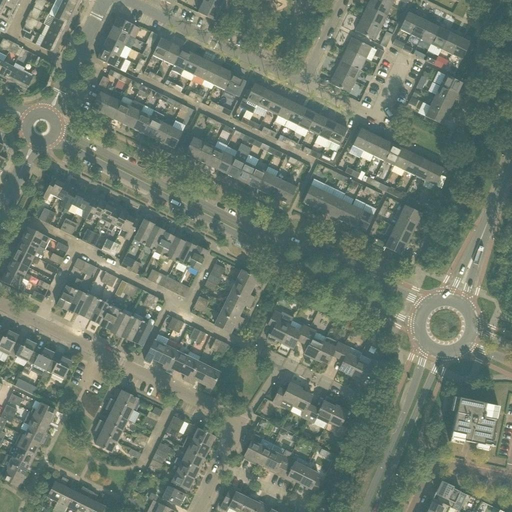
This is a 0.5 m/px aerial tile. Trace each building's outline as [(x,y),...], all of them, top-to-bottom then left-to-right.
[(17,0),(0,0),(0,3),(13,10),(18,0),(17,0)] [(46,2),(42,0),(37,0),(33,8),(41,12),(46,2)] [(62,0),(59,8),(76,16),(78,12),(76,11),(79,6),(66,0),(62,0)] [(203,0),(202,2),(220,11),(225,0),(223,0),(203,0)] [(386,18),(391,6),(377,0),(370,0),(366,9),(386,18)] [(197,13),(214,21),(220,11),(202,2),(197,13)] [(0,3),(0,16),(8,20),(13,10),(0,3)] [(74,20),(76,16),(59,8),(53,5),(49,15),(69,25),(72,19),(74,20)] [(380,29),(386,18),(366,9),(361,20),(380,29)] [(413,15),(408,13),(399,30),(410,35),(421,14),(415,11),(413,15)] [(410,35),(420,40),(428,23),(423,20),(425,16),(421,14),(410,35)] [(46,26),(67,36),(69,32),(67,31),(69,25),(49,15),(44,25),(46,26)] [(112,28),(129,37),(135,39),(140,29),(117,17),(112,28)] [(36,21),(29,18),(24,27),(32,31),(34,27),(36,28),(39,22),(36,21)] [(374,41),(380,29),(361,20),(355,32),(374,41)] [(434,25),(428,23),(420,40),(430,45),(441,24),(436,21),(434,25)] [(441,50),(449,33),(444,30),(446,26),(441,24),(430,45),(441,50)] [(41,35),(60,44),(63,39),(65,40),(67,36),(46,26),(41,35)] [(107,38),(124,47),(129,37),(112,28),(107,38)] [(451,55),(462,34),(456,31),(454,35),(449,33),(441,50),(451,55)] [(451,55),(462,60),(470,43),(464,40),(466,36),(462,34),(451,55)] [(35,45),(57,56),(59,51),(57,50),(60,44),(41,35),(40,35),(35,45)] [(119,57),(124,47),(107,38),(102,49),(119,57)] [(346,50),(366,59),(371,48),(352,38),(346,50)] [(13,44),(3,39),(0,44),(0,47),(9,52),(13,44)] [(152,47),(155,41),(150,39),(147,45),(152,47)] [(160,39),(160,40),(152,56),(163,61),(171,44),(160,39)] [(386,48),(387,45),(388,43),(382,40),(380,46),(386,48)] [(23,49),(13,44),(9,52),(19,57),(23,49)] [(181,49),(171,44),(163,61),(173,66),(181,49)] [(149,54),(152,47),(147,45),(144,52),(149,54)] [(405,46),(403,50),(410,54),(412,49),(405,46)] [(97,59),(112,67),(120,71),(125,60),(119,57),(102,49),(97,59)] [(181,49),(173,66),(183,71),(191,54),(181,49)] [(380,59),(383,52),(377,49),(376,51),(373,56),(380,59)] [(360,71),(366,59),(346,50),(341,61),(360,71)] [(423,60),(425,55),(415,50),(413,55),(423,60)] [(202,59),(192,54),(191,54),(183,71),(180,76),(191,81),(202,59)] [(38,67),(42,59),(38,57),(34,65),(38,67)] [(435,61),(427,57),(425,62),(433,65),(435,61)] [(212,64),(202,59),(191,81),(201,86),(204,81),(212,64)] [(355,82),(360,71),(341,61),(335,73),(355,82)] [(14,67),(4,62),(0,69),(0,79),(1,80),(0,83),(5,85),(14,67)] [(443,70),(446,66),(439,62),(436,67),(443,70)] [(15,88),(23,72),(25,69),(15,64),(14,67),(5,85),(8,87),(9,85),(15,88)] [(212,64),(204,81),(214,86),(222,68),(212,64)] [(214,86),(224,91),(233,74),(222,68),(214,86)] [(110,70),(108,75),(118,80),(121,75),(110,70)] [(19,92),(24,95),(33,77),(23,72),(15,88),(20,90),(19,92)] [(149,72),(147,77),(154,80),(156,75),(149,72)] [(349,93),(355,82),(335,73),(330,84),(349,93)] [(243,79),(233,74),(224,91),(235,96),(243,79)] [(121,75),(118,80),(125,83),(127,78),(121,75)] [(459,89),(462,84),(445,75),(440,86),(461,96),(464,91),(459,89)] [(109,80),(103,77),(96,91),(99,93),(91,109),(102,114),(110,97),(103,93),(109,80)] [(416,87),(422,90),(427,80),(421,77),(416,87)] [(122,90),(125,83),(118,80),(115,87),(122,90)] [(247,82),(243,80),(235,96),(239,98),(247,82)] [(135,82),(132,87),(139,90),(141,85),(135,82)] [(174,90),(176,85),(170,82),(168,87),(174,90)] [(256,106),(265,89),(254,84),(246,100),(243,99),(239,106),(246,110),(243,118),(249,121),(256,106)] [(152,91),(141,85),(139,90),(140,91),(138,94),(148,99),(152,91)] [(183,88),(176,85),(174,90),(181,93),(183,88)] [(440,86),(435,96),(452,104),(455,99),(459,101),(461,96),(440,86)] [(256,106),(267,111),(275,94),(265,89),(256,106)] [(153,97),(159,100),(162,95),(155,92),(153,97)] [(190,92),(188,97),(194,100),(197,95),(190,92)] [(275,94),(267,111),(277,116),(285,99),(275,94)] [(162,95),(159,100),(166,103),(168,98),(162,95)] [(194,100),(201,103),(203,98),(197,95),(194,100)] [(454,112),(449,110),(452,104),(435,96),(430,106),(451,117),(454,112)] [(120,102),(110,97),(102,114),(112,120),(120,102)] [(415,107),(418,101),(411,98),(409,104),(415,107)] [(295,104),(285,99),(277,116),(274,121),(284,126),(295,104)] [(112,120),(122,124),(131,107),(120,102),(112,120)] [(133,102),(131,107),(122,124),(133,129),(141,112),(144,107),(133,102)] [(173,107),(180,110),(182,105),(176,102),(173,107)] [(215,110),(217,105),(211,102),(208,107),(215,110)] [(297,126),(306,109),(295,104),(284,126),(295,131),(297,126)] [(182,105),(180,110),(186,113),(189,108),(182,105)] [(425,117),(442,125),(445,120),(449,122),(451,117),(430,106),(425,117)] [(306,109),(297,126),(308,131),(316,114),(306,109)] [(133,129),(143,134),(151,117),(141,112),(133,129)] [(143,134),(153,139),(162,122),(164,117),(153,112),(151,117),(143,134)] [(318,136),(326,119),(316,114),(308,131),(318,136)] [(205,123),(212,126),(214,121),(208,118),(205,123)] [(240,122),(247,126),(249,121),(243,118),(240,122)] [(328,141),(337,124),(326,119),(318,136),(328,141)] [(214,121),(212,126),(218,129),(221,124),(214,121)] [(256,124),(249,121),(247,126),(253,129),(256,124)] [(153,139),(163,144),(172,127),(162,122),(153,139)] [(337,124),(328,141),(325,148),(333,152),(336,153),(347,129),(337,124)] [(163,144),(174,149),(182,132),(172,127),(163,144)] [(226,132),(232,136),(235,131),(228,127),(226,132)] [(263,127),(261,132),(268,136),(270,131),(263,127)] [(363,151),(371,134),(361,129),(348,154),(359,159),(363,151)] [(235,131),(232,136),(239,139),(241,134),(235,131)] [(268,136),(274,139),(276,134),(270,131),(268,136)] [(363,151),(373,156),(381,139),(371,134),(363,151)] [(193,137),(185,155),(195,160),(204,143),(193,137)] [(253,146),(255,141),(249,137),(246,142),(253,146)] [(282,142),(288,145),(290,141),(284,137),(282,142)] [(381,139),(373,156),(383,161),(391,144),(381,139)] [(262,144),(255,141),(253,146),(259,149),(262,144)] [(214,148),(204,143),(195,160),(206,165),(214,148)] [(206,165),(216,170),(224,153),(227,147),(217,143),(214,148),(206,165)] [(402,149),(392,144),(391,144),(383,161),(393,166),(402,149)] [(267,152),(273,156),(276,151),(269,147),(267,152)] [(305,147),(304,149),(302,152),(309,155),(311,150),(305,147)] [(226,175),(236,180),(245,163),(249,154),(239,149),(235,158),(234,158),(226,175)] [(400,178),(404,171),(412,154),(402,149),(393,166),(390,173),(400,178)] [(309,155),(319,160),(321,155),(311,150),(309,155)] [(276,151),(273,156),(280,159),(282,154),(276,151)] [(319,160),(323,162),(333,167),(339,155),(336,153),(333,152),(330,158),(322,154),(322,155),(321,155),(319,160)] [(234,158),(224,153),(216,170),(226,175),(234,158)] [(422,159),(412,154),(404,171),(414,176),(422,159)] [(294,165),(296,161),(290,157),(287,162),(294,165)] [(422,159),(414,176),(424,181),(433,164),(422,159)] [(303,164),(296,161),(294,165),(300,169),(303,164)] [(245,163),(236,180),(247,185),(255,168),(245,163)] [(443,169),(433,164),(424,181),(421,187),(432,192),(443,169)] [(267,195),(275,178),(278,172),(268,167),(265,173),(257,190),(267,195)] [(247,185),(257,190),(265,173),(255,168),(247,185)] [(351,176),(353,171),(347,168),(344,173),(351,176)] [(331,171),(329,175),(335,179),(338,174),(331,171)] [(363,176),(353,171),(351,176),(361,181),(363,176)] [(55,174),(43,198),(47,200),(50,194),(57,198),(63,184),(64,184),(65,183),(58,179),(59,176),(55,174)] [(267,195),(277,200),(286,183),(275,178),(267,195)] [(358,184),(352,181),(349,185),(356,189),(358,184)] [(380,184),(374,181),(372,186),(382,191),(385,184),(381,182),(380,184)] [(60,207),(64,209),(77,185),(72,183),(70,187),(64,184),(63,184),(57,198),(63,201),(60,207)] [(277,200),(288,205),(296,188),(286,183),(277,200)] [(394,191),(388,188),(389,186),(385,184),(382,191),(392,195),(394,191)] [(85,195),(84,195),(85,193),(79,190),(81,187),(77,185),(64,209),(75,214),(78,208),(85,195)] [(310,186),(304,200),(302,203),(313,208),(321,191),(310,186)] [(370,195),(372,190),(366,187),(363,192),(370,195)] [(332,196),(331,196),(323,213),(333,218),(344,196),(345,194),(335,190),(332,196)] [(379,193),(372,190),(370,195),(376,199),(379,193)] [(313,208),(323,213),(331,196),(321,191),(313,208)] [(394,191),(392,195),(403,201),(406,194),(402,192),(401,194),(394,191)] [(91,198),(85,195),(78,208),(85,211),(82,217),(86,219),(98,195),(94,193),(91,198)] [(98,195),(86,219),(90,222),(93,216),(99,219),(106,205),(107,206),(107,204),(100,201),(102,197),(98,195)] [(333,218),(344,223),(354,201),(344,196),(333,218)] [(344,223),(354,228),(362,211),(365,204),(355,200),(354,201),(344,223)] [(103,228),(107,230),(119,206),(115,204),(113,209),(107,206),(106,205),(99,219),(106,222),(103,228)] [(119,206),(107,230),(112,232),(115,226),(121,229),(127,216),(128,216),(129,214),(122,211),(123,208),(119,206)] [(416,225),(422,214),(404,206),(399,216),(416,225)] [(44,223),(50,211),(44,208),(38,220),(44,223)] [(381,208),(376,218),(381,220),(386,210),(381,208)] [(55,214),(50,211),(44,223),(50,225),(55,214)] [(373,216),(362,211),(354,228),(365,233),(373,216)] [(134,219),(128,216),(127,216),(121,229),(118,235),(129,241),(141,216),(136,214),(134,219)] [(394,218),(397,220),(394,227),(411,235),(416,225),(399,216),(396,215),(394,218)] [(371,228),(376,230),(381,220),(376,218),(371,228)] [(66,219),(60,230),(66,233),(71,222),(66,219)] [(143,222),(144,220),(143,220),(134,240),(132,243),(143,249),(145,246),(144,246),(154,226),(153,227),(143,222)] [(66,233),(71,236),(77,225),(71,222),(66,233)] [(384,234),(389,237),(407,245),(411,235),(394,227),(389,224),(384,234)] [(154,252),(164,232),(163,233),(153,228),(154,226),(144,246),(145,246),(153,250),(151,253),(154,255),(155,252),(154,252)] [(27,228),(22,238),(45,250),(47,244),(50,239),(27,228)] [(87,229),(81,241),(87,244),(93,232),(87,229)] [(87,244),(94,247),(100,236),(93,232),(87,244)] [(163,260),(174,238),(173,239),(163,234),(164,232),(154,252),(155,252),(161,255),(159,258),(163,260)] [(374,239),(371,246),(383,252),(385,248),(401,256),(407,245),(389,237),(386,244),(374,239)] [(22,238),(22,239),(16,249),(39,260),(41,261),(44,256),(42,255),(42,254),(45,250),(22,238)] [(167,258),(175,262),(176,262),(185,243),(184,245),(174,240),(174,239),(174,238),(163,260),(166,262),(167,258)] [(108,254),(114,243),(107,239),(101,251),(108,254)] [(69,248),(58,243),(55,248),(66,253),(69,248)] [(120,246),(114,243),(108,254),(114,257),(120,246)] [(178,264),(177,263),(178,262),(186,266),(187,267),(196,247),(195,249),(185,244),(186,243),(185,243),(176,262),(174,265),(177,266),(178,264)] [(198,271),(208,252),(207,251),(206,253),(196,248),(197,247),(196,247),(187,267),(185,269),(188,271),(189,268),(189,267),(198,271)] [(16,249),(11,260),(28,268),(31,262),(37,265),(39,260),(16,249)] [(60,265),(63,259),(53,254),(49,260),(60,265)] [(126,269),(131,272),(136,262),(130,259),(126,269)] [(11,260),(6,271),(23,279),(29,282),(31,276),(26,274),(28,268),(11,260)] [(80,272),(85,275),(90,265),(84,262),(80,272)] [(136,262),(131,272),(137,275),(141,265),(136,262)] [(56,275),(58,270),(47,264),(45,270),(56,275)] [(215,264),(212,270),(223,276),(226,270),(215,264)] [(90,265),(85,275),(90,277),(95,267),(90,265)] [(147,280),(152,282),(157,273),(152,270),(147,280)] [(6,271),(1,281),(0,281),(23,293),(26,287),(20,284),(23,279),(6,271)] [(252,290),(254,284),(259,286),(262,281),(241,271),(236,282),(252,290)] [(101,282),(106,285),(111,275),(106,273),(101,282)] [(157,273),(152,282),(158,285),(163,275),(157,273)] [(111,275),(106,285),(112,288),(117,278),(111,275)] [(210,275),(207,281),(217,286),(220,281),(210,275)] [(163,288),(168,290),(174,293),(179,283),(168,278),(163,288)] [(66,281),(64,286),(66,286),(56,306),(57,306),(58,304),(68,309),(77,290),(77,291),(82,281),(77,279),(73,285),(66,281)] [(48,291),(50,286),(39,280),(37,286),(48,291)] [(217,286),(207,281),(204,287),(214,292),(217,286)] [(249,296),(252,290),(236,282),(230,293),(251,303),(253,298),(249,296)] [(122,293),(128,295),(133,286),(127,283),(122,293)] [(179,283),(174,293),(185,298),(190,288),(179,283)] [(133,286),(128,295),(133,298),(138,289),(133,286)] [(68,309),(67,310),(68,311),(69,309),(78,314),(88,295),(90,292),(87,291),(86,295),(77,291),(77,290),(68,309)] [(31,297),(42,302),(45,297),(34,291),(31,297)] [(249,308),(251,303),(230,293),(225,304),(241,312),(244,305),(249,308)] [(143,305),(148,308),(154,297),(148,294),(143,305)] [(78,315),(79,315),(80,313),(90,318),(99,300),(97,300),(96,299),(88,295),(78,314),(79,314),(78,315)] [(109,305),(101,302),(103,298),(99,296),(97,300),(99,300),(90,318),(89,319),(90,319),(100,323),(109,305)] [(285,306),(288,300),(281,296),(278,303),(285,306)] [(154,297),(148,308),(154,311),(159,299),(154,297)] [(209,302),(199,297),(196,303),(206,308),(209,302)] [(121,310),(123,305),(112,300),(109,305),(100,323),(99,325),(100,326),(101,325),(110,330),(120,312),(121,310)] [(196,303),(193,308),(204,313),(206,308),(196,303)] [(238,317),(241,312),(225,304),(220,314),(240,325),(243,320),(238,317)] [(120,312),(110,330),(110,331),(110,332),(111,331),(121,336),(130,318),(129,318),(122,314),(123,311),(121,310),(120,312)] [(281,315),(275,312),(268,325),(274,328),(270,336),(269,335),(267,341),(275,344),(277,340),(281,342),(282,342),(289,327),(293,319),(282,313),(281,315)] [(130,318),(121,336),(120,337),(121,337),(122,335),(132,340),(141,322),(133,318),(134,315),(131,314),(129,318),(130,318)] [(214,325),(230,333),(233,327),(238,329),(240,325),(220,314),(214,325)] [(142,346),(143,347),(152,327),(154,323),(153,321),(150,320),(149,320),(148,321),(142,318),(141,322),(132,340),(131,341),(132,341),(133,340),(143,345),(142,346)] [(167,328),(173,331),(178,321),(172,318),(167,328)] [(178,321),(173,331),(178,334),(184,323),(178,321)] [(302,343),(309,329),(303,326),(300,333),(289,327),(282,342),(281,342),(280,343),(292,349),(297,341),(302,343)] [(189,339),(194,342),(199,331),(194,328),(189,339)] [(315,332),(309,329),(302,343),(308,346),(304,355),(315,360),(316,359),(323,344),(312,339),(315,332)] [(0,349),(9,354),(15,343),(18,336),(8,331),(5,338),(0,335),(0,349)] [(199,331),(194,342),(200,345),(205,334),(199,331)] [(338,359),(344,346),(326,337),(323,344),(316,359),(328,364),(332,356),(338,359)] [(9,354),(8,356),(15,359),(16,357),(27,362),(32,352),(33,352),(36,344),(26,339),(23,347),(15,343),(9,354)] [(216,352),(221,342),(215,339),(210,349),(216,352)] [(154,341),(144,361),(149,364),(152,359),(158,362),(165,346),(154,341)] [(229,346),(221,342),(216,352),(223,356),(229,346)] [(379,353),(384,355),(388,347),(383,345),(379,353)] [(176,352),(165,346),(158,362),(164,365),(161,370),(166,372),(176,352)] [(350,347),(350,349),(344,346),(338,359),(343,361),(339,370),(350,376),(351,376),(358,362),(357,362),(361,354),(362,353),(350,347)] [(27,362),(26,364),(22,372),(29,375),(31,371),(42,376),(50,361),(54,353),(44,348),(40,356),(33,352),(32,352),(27,362)] [(187,357),(176,352),(166,372),(171,375),(173,370),(179,372),(187,357)] [(357,362),(358,362),(351,376),(350,376),(349,377),(356,380),(355,382),(360,385),(366,375),(371,377),(378,363),(361,354),(357,362)] [(63,380),(64,378),(72,362),(62,357),(58,364),(50,361),(42,376),(41,379),(47,382),(51,374),(63,380)] [(197,362),(187,357),(179,372),(185,375),(183,380),(187,383),(197,362)] [(201,383),(208,368),(197,362),(187,383),(192,385),(195,380),(201,383)] [(209,394),(219,373),(208,368),(201,383),(207,386),(204,391),(209,394)] [(279,389),(272,403),(290,412),(300,391),(301,391),(301,389),(289,383),(285,392),(279,389)] [(133,410),(138,399),(121,391),(116,402),(133,410)] [(307,420),(313,408),(308,405),(312,396),(301,391),(300,391),(290,412),(307,420)] [(12,394),(8,401),(19,407),(22,399),(12,394)] [(313,408),(307,420),(325,429),(328,422),(335,408),(335,407),(335,406),(337,403),(325,398),(319,410),(313,408)] [(464,441),(476,443),(494,447),(497,433),(493,433),(498,406),(458,398),(449,442),(463,445),(464,441)] [(111,412),(127,421),(133,410),(116,402),(111,399),(105,410),(111,412)] [(51,422),(56,411),(40,404),(37,411),(32,409),(30,413),(34,415),(34,414),(51,423),(51,422)] [(17,410),(6,405),(3,412),(13,418),(17,410)] [(328,422),(339,427),(335,434),(342,437),(349,423),(343,420),(347,412),(335,406),(335,407),(335,408),(328,422)] [(134,424),(139,414),(132,411),(128,420),(134,424)] [(3,412),(0,417),(11,423),(13,418),(3,412)] [(105,423),(122,431),(127,421),(111,412),(105,423)] [(157,422),(160,417),(149,412),(147,417),(157,422)] [(34,414),(34,415),(31,420),(27,418),(25,424),(29,426),(29,425),(44,432),(49,422),(51,423),(34,414)] [(144,422),(155,427),(157,422),(147,417),(144,422)] [(168,428),(179,433),(184,422),(173,417),(168,428)] [(264,428),(267,423),(261,420),(258,425),(264,428)] [(117,442),(122,431),(105,423),(100,421),(94,431),(100,434),(117,442)] [(29,425),(29,426),(26,433),(22,430),(20,434),(24,436),(39,444),(40,445),(40,444),(46,447),(51,436),(46,433),(44,432),(29,425)] [(176,438),(179,433),(168,428),(165,433),(176,438)] [(198,428),(192,439),(192,440),(209,448),(215,437),(198,428)] [(139,433),(136,438),(147,444),(149,438),(139,433)] [(19,435),(20,435),(17,440),(14,446),(18,448),(19,447),(35,455),(34,454),(39,444),(24,436),(20,434),(19,435)] [(95,445),(111,453),(117,442),(100,434),(95,445)] [(263,466),(270,451),(259,445),(262,439),(255,436),(251,442),(251,441),(244,456),(245,456),(244,459),(251,462),(252,460),(263,466)] [(182,448),(187,450),(204,459),(209,448),(192,440),(192,439),(187,437),(182,448)] [(147,444),(136,438),(133,444),(144,449),(147,444)] [(169,454),(171,449),(160,444),(157,449),(168,454),(169,454)] [(11,452),(10,456),(30,466),(29,465),(34,455),(35,455),(19,447),(18,448),(15,454),(11,452)] [(139,460),(141,454),(131,449),(128,454),(139,460)] [(157,449),(152,460),(162,465),(165,459),(166,460),(168,454),(157,449)] [(199,469),(204,459),(187,450),(182,461),(199,469)] [(275,472),(274,474),(280,477),(283,470),(289,457),(283,454),(282,457),(270,451),(263,466),(275,472)] [(286,480),(287,478),(298,483),(305,468),(294,463),(298,454),(294,452),(293,455),(291,454),(290,458),(289,457),(283,470),(280,477),(286,480)] [(30,466),(10,456),(9,456),(7,455),(1,466),(3,467),(24,477),(25,476),(23,476),(28,466),(30,466)] [(174,463),(180,466),(177,472),(193,480),(199,469),(182,461),(177,458),(174,463)] [(163,465),(162,465),(152,460),(149,465),(161,471),(163,465)] [(0,478),(9,483),(18,488),(24,477),(3,467),(0,472),(0,478)] [(298,483),(310,489),(309,491),(316,494),(322,481),(316,478),(318,475),(305,468),(298,483)] [(171,483),(188,491),(193,480),(177,472),(171,483)] [(64,487),(65,487),(68,480),(62,477),(60,481),(56,479),(47,498),(57,503),(64,487)] [(441,483),(436,495),(440,496),(437,501),(437,502),(449,507),(449,508),(452,509),(460,492),(443,484),(441,483)] [(162,499),(156,496),(151,493),(149,499),(159,504),(165,507),(168,502),(180,508),(186,495),(168,486),(162,499)] [(57,503),(54,509),(58,511),(64,511),(67,508),(67,507),(76,489),(71,487),(70,490),(65,487),(64,487),(57,503)] [(67,507),(67,508),(75,511),(76,511),(84,497),(88,490),(82,487),(80,491),(76,489),(67,507)] [(240,511),(247,498),(236,492),(237,491),(230,487),(219,508),(225,511),(240,511)] [(76,511),(89,511),(96,499),(91,497),(90,499),(84,497),(76,511)] [(247,498),(240,511),(262,511),(263,511),(266,505),(259,502),(258,504),(247,498)] [(96,499),(89,511),(101,511),(104,507),(99,504),(100,501),(96,499)] [(432,499),(429,507),(430,507),(429,510),(432,511),(454,511),(455,510),(452,509),(449,508),(449,507),(437,502),(437,501),(432,499)]
